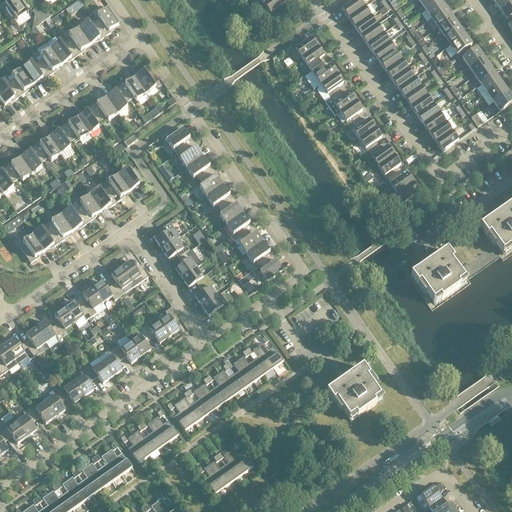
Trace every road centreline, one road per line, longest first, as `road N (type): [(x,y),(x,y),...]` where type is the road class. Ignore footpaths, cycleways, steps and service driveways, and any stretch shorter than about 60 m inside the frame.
road 1 (residential): [(206,344),(306,271),(140,38)]
road 2 (residential): [(0,492),(206,344)]
road 3 (residential): [(431,187),(312,0)]
road 4 (residential): [(0,134),(140,38)]
road 5 (residential): [(7,315),(130,229)]
road 6 (residential): [(130,229),(206,344)]
road 7 (residential): [(428,257),(419,243),(511,180)]
